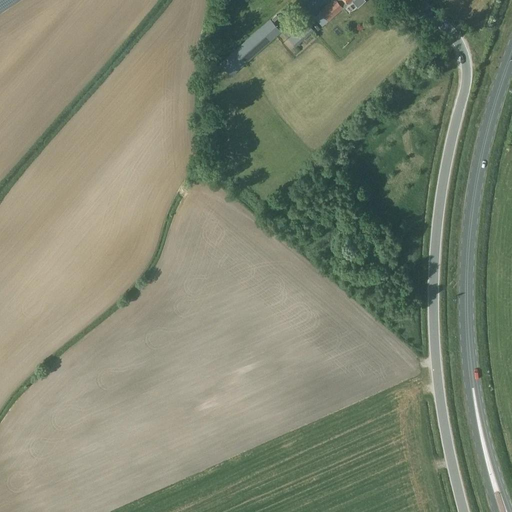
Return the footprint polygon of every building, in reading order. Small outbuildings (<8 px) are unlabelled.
[(0,0),(0,9),(13,0),(0,0)] [(336,0),(332,0),(313,17),(322,26),(328,21),(343,8),(336,0)] [(281,32),(270,18),(219,63),(231,76),(281,32)] [(306,22),(288,38),(296,47),(314,30),(306,22)] [(398,105),(408,112),(431,81),(422,74),(398,105)] [(433,101),(438,106),(453,91),(448,86),(433,101)] [(442,112),(459,95),(455,91),(438,107),(442,112)] [(370,134),(366,131),(338,159),(350,171),(395,125),(387,117),(370,134)] [(403,159),(368,205),(384,217),(419,171),(403,159)]
